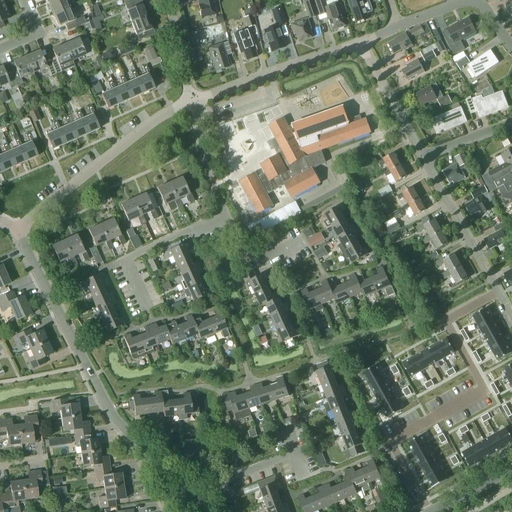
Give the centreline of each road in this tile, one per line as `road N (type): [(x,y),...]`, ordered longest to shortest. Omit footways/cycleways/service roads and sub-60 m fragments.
road 1 (residential): [(499,291),(444,318),(483,390),(391,442),(429,511)]
road 2 (residential): [(194,499),(110,414),(17,229)]
road 3 (residential): [(17,229),(156,117),(190,102)]
road 4 (residential): [(190,102),(359,43)]
road 5 (residential): [(147,306),(124,259),(224,213)]
road 6 (residential): [(423,156),(499,291)]
road 7 (residential): [(359,43),(423,156)]
